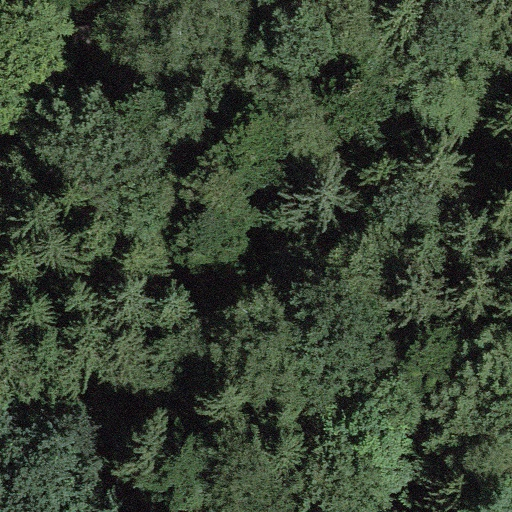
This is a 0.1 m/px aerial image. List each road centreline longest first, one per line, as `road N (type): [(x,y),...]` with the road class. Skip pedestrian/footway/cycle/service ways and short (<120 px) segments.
road 1 (track): [(347,511),(142,257),(0,165)]
road 2 (track): [(0,127),(112,0)]
